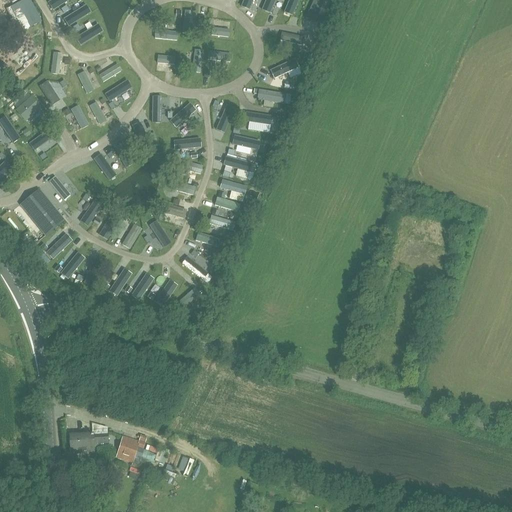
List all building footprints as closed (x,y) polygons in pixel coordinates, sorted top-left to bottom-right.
[(30,2),(28,0),(21,0),(5,9),(18,32),(25,28),(40,20),(30,2)] [(52,0),(48,3),(53,10),(68,0),(52,0)] [(243,0),(241,7),(249,10),(252,0),(243,0)] [(265,0),(262,10),(270,13),(275,0),(265,0)] [(289,0),(284,12),(292,16),(298,0),(289,0)] [(317,15),(323,0),(313,0),(306,18),(308,19),(308,18),(314,21),(317,15)] [(86,6),(64,19),(68,27),(90,13),(86,6)] [(185,11),(182,33),(190,34),(193,12),(185,11)] [(98,25),(75,39),(80,46),(102,32),(98,25)] [(229,30),(212,28),(211,35),(228,38),(229,30)] [(155,31),(154,39),(176,41),(177,33),(155,31)] [(282,33),(280,41),(302,46),(304,38),(282,33)] [(195,50),(192,72),(200,73),(202,51),(195,50)] [(208,52),(207,60),(229,63),(230,55),(208,52)] [(54,53),(51,73),(59,74),(61,54),(54,53)] [(175,58),(158,56),(157,64),(174,65),(175,58)] [(298,68),(294,59),(270,70),(274,79),(298,68)] [(99,76),(103,82),(120,72),(116,65),(99,76)] [(93,90),(84,72),(77,75),(86,94),(93,90)] [(40,87),(52,106),(59,101),(47,82),(40,87)] [(124,82),(104,93),(108,100),(127,89),(124,82)] [(286,97),(285,95),(262,91),(261,99),(284,102),(285,100),(286,97)] [(32,97),(16,111),(19,113),(19,115),(22,118),(23,118),(25,121),(40,107),(32,97)] [(152,97),(152,123),(160,123),(161,97),(152,97)] [(99,124),(106,121),(96,103),(89,106),(99,124)] [(189,104),(170,122),(176,128),(195,111),(189,104)] [(78,106),(71,110),(81,129),(88,126),(78,106)] [(226,106),(216,130),(224,134),(234,109),(226,106)] [(246,113),(244,122),(248,122),(247,129),(269,132),(270,125),(270,126),(272,117),(246,113)] [(5,117),(0,120),(0,124),(13,143),(20,139),(5,117)] [(140,123),(132,126),(142,150),(150,147),(140,123)] [(27,129),(22,133),(26,139),(31,135),(27,129)] [(50,129),(29,144),(34,151),(55,136),(50,129)] [(234,136),(232,145),(258,151),(259,142),(234,136)] [(201,148),(200,139),(174,142),(175,150),(201,148)] [(120,141),(113,145),(125,168),(133,164),(120,141)] [(101,155),(94,160),(109,181),(116,176),(101,155)] [(226,157),(223,166),(249,173),(251,164),(226,157)] [(179,160),(176,168),(200,175),(202,167),(179,160)] [(4,162),(0,166),(0,178),(11,168),(4,162)] [(55,178),(49,183),(64,201),(70,196),(55,178)] [(246,188),(222,181),(220,188),(244,195),(246,188)] [(171,182),(169,189),(193,196),(195,188),(171,182)] [(39,190),(20,205),(45,236),(64,221),(39,190)] [(216,198),(214,206),(237,212),(238,210),(239,207),(239,205),(217,198),(216,198)] [(95,200),(80,222),(87,227),(102,205),(95,200)] [(186,211),(164,205),(162,213),(184,219),(186,211)] [(113,213),(99,235),(107,240),(120,218),(113,213)] [(211,216),(209,224),(233,231),(235,223),(211,216)] [(157,222),(149,226),(164,248),(171,243),(157,222)] [(141,230),(134,226),(122,245),(129,249),(141,230)] [(218,247),(220,240),(197,234),(195,241),(218,247)] [(72,241),(66,235),(46,253),(53,259),(72,241)] [(77,254),(61,274),(67,279),(84,259),(77,254)] [(187,258),(181,265),(202,281),(208,274),(187,258)] [(95,260),(84,283),(92,287),(103,263),(95,260)] [(109,292),(116,297),(131,275),(124,270),(109,292)] [(131,296),(138,301),(153,279),(146,274),(131,296)] [(177,286),(169,281),(154,302),(162,308),(177,286)] [(177,304),(176,304),(182,310),(199,295),(198,293),(196,290),(194,289),(177,304)] [(107,442),(107,428),(92,424),(92,435),(69,436),(70,453),(93,452),(93,443),(107,442)] [(137,447),(142,449),(146,437),(140,435),(138,443),(123,438),(117,457),(132,462),(137,447)] [(158,449),(154,461),(158,462),(162,451),(158,449)]
